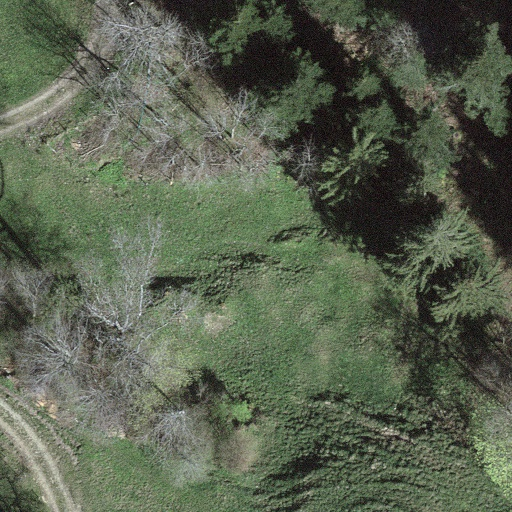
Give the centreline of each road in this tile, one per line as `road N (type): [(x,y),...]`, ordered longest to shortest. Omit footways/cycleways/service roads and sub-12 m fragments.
road 1 (track): [(0,125),(57,96),(99,53),(111,0)]
road 2 (track): [(70,511),(40,457),(0,417)]
